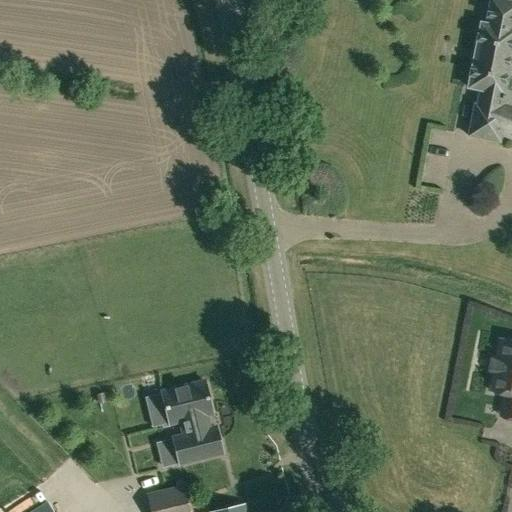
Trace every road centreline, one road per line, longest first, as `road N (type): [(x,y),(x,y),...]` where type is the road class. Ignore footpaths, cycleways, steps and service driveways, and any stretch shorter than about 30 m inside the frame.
road 1 (secondary): [(327,511),(284,341),(227,0)]
road 2 (track): [(101,511),(0,410)]
